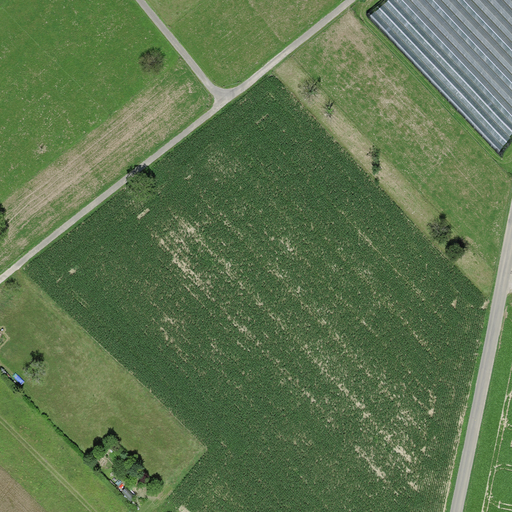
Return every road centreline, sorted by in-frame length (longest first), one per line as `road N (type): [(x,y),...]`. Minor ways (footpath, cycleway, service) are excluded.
road 1 (track): [(348,0),(0,281)]
road 2 (track): [(13,269),(192,443),(144,511)]
road 3 (tertiary): [(454,511),(511,233)]
road 4 (track): [(0,420),(94,511)]
road 5 (track): [(140,0),(222,101)]
